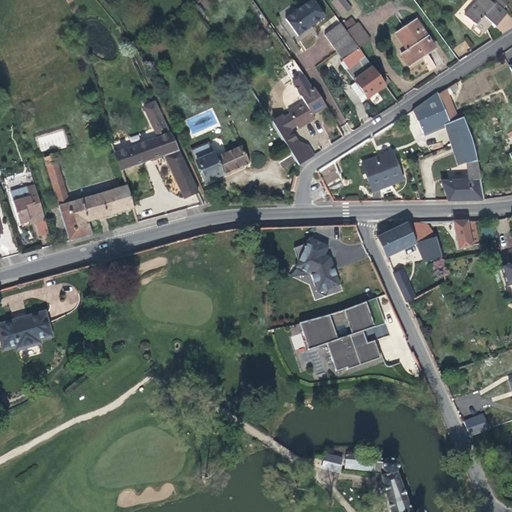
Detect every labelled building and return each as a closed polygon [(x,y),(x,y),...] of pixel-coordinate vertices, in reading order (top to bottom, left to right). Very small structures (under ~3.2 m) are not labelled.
[(329,0),(328,2),(339,16),(347,9),(339,0),(329,0)] [(478,0),(463,16),(473,26),(482,33),(489,26),(493,22),(497,25),(506,15),(493,4),(491,5),(484,0),(478,0)] [(282,22),(295,38),(321,18),(309,1),(282,22)] [(321,36),(333,53),(349,41),(343,32),(331,17),(325,22),(330,28),(321,36)] [(410,22),(393,34),(403,49),(389,59),(398,72),(411,62),(410,59),(421,51),(423,53),(429,48),(410,22)] [(349,41),(355,48),(367,39),(354,23),(343,32),(349,41)] [(482,33),(473,26),(470,30),(478,38),(482,33)] [(252,39),(261,33),(259,30),(250,36),(252,39)] [(265,39),(261,33),(252,39),(255,45),(265,39)] [(365,99),(382,85),(355,48),(349,41),(333,53),(346,70),(344,72),(352,83),(361,94),(365,99)] [(423,57),(430,70),(435,67),(429,54),(423,57)] [(309,116),(323,107),(311,89),(309,89),(290,61),(281,68),(303,102),(287,112),(288,114),(295,126),(297,129),(311,119),(309,116)] [(226,68),(231,75),(237,71),(232,64),(226,68)] [(363,100),(365,99),(361,94),(352,83),(347,87),(355,98),(358,101),(363,100)] [(453,85),(436,96),(441,107),(449,103),(446,96),(456,91),(456,89),(453,85)] [(474,159),(469,139),(461,118),(456,120),(449,123),(441,107),(436,96),(435,94),(410,111),(421,136),(446,126),(452,145),(458,165),(465,164),(468,180),(439,182),(447,201),(482,200),(474,159)] [(449,123),(456,120),(449,103),(441,107),(449,123)] [(156,139),(113,155),(118,171),(160,156),(186,209),(201,206),(154,104),(142,109),(156,139)] [(282,118),(289,130),(295,126),(288,114),(282,118)] [(297,167),(312,156),(305,146),(297,143),(289,130),(282,118),(280,116),(270,123),(286,149),(294,162),(297,167)] [(204,145),(188,152),(193,162),(191,163),(200,183),(247,163),(240,147),(212,159),(210,155),(209,155),(204,145)] [(282,169),(294,162),(286,149),(275,157),(282,169)] [(391,151),(361,161),(371,189),(401,179),(391,151)] [(43,159),(66,242),(83,237),(79,224),(85,222),(131,210),(123,187),(67,205),(52,156),(43,159)] [(32,223),(42,221),(32,184),(23,186),(26,195),(10,200),(17,223),(27,221),(27,219),(30,218),(32,223)] [(7,191),(10,200),(26,195),(23,186),(7,191)] [(79,224),(83,237),(89,236),(85,222),(79,224)] [(468,246),(477,244),(472,222),(450,222),(455,249),(467,247),(468,246)] [(373,237),(383,259),(413,244),(412,242),(405,224),(405,223),(373,237)] [(405,224),(412,242),(433,237),(426,227),(417,227),(417,223),(405,224)] [(435,272),(440,271),(439,260),(437,250),(433,237),(422,240),(428,260),(432,259),(435,272)] [(307,245),(298,264),(295,269),(311,276),(317,296),(329,291),(340,288),(333,269),(330,269),(328,262),(323,259),(328,249),(309,240),(307,245)] [(294,250),(298,264),(307,245),(294,250)] [(491,265),(492,269),(499,267),(511,263),(511,259),(498,263),(491,265)] [(511,300),(511,263),(499,267),(492,269),(501,298),(511,300)] [(404,303),(405,302),(413,298),(399,269),(389,271),(404,303)] [(329,291),(317,296),(325,299),(329,291)] [(312,321),(298,324),(307,352),(326,346),(330,360),(334,374),(345,371),(346,373),(381,363),(378,353),(375,345),(365,349),(362,336),(385,329),(377,303),(349,312),(312,321)] [(0,320),(0,344),(1,347),(12,344),(14,348),(35,340),(35,336),(46,332),(40,308),(0,320)] [(481,416),(462,423),(468,437),(487,430),(481,416)] [(385,462),(381,464),(379,464),(379,454),(365,452),(364,456),(345,453),(343,467),(368,472),(368,474),(380,476),(388,511),(423,511),(424,511),(420,509),(417,510),(414,511),(412,511),(396,472),(396,467),(395,465),(391,462),(388,461),(385,462)] [(321,468),(339,473),(343,457),(325,453),(321,468)]
